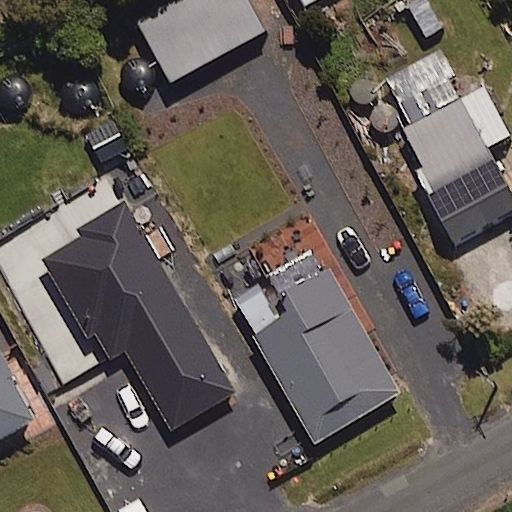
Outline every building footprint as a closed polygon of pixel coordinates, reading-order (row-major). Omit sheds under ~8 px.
[(325,0),(300,0),(307,10),(325,0)] [(455,108),(446,88),(394,110),(453,246),(511,219),(511,200),(491,152),(510,144),(488,94),(455,108)] [(214,325),(160,225),(25,299),(40,327),(51,320),(90,392),(214,325)] [(402,399),(334,280),(284,308),(292,321),(256,342),(317,448),(402,399)] [(0,448),(37,429),(0,360),(0,448)]
